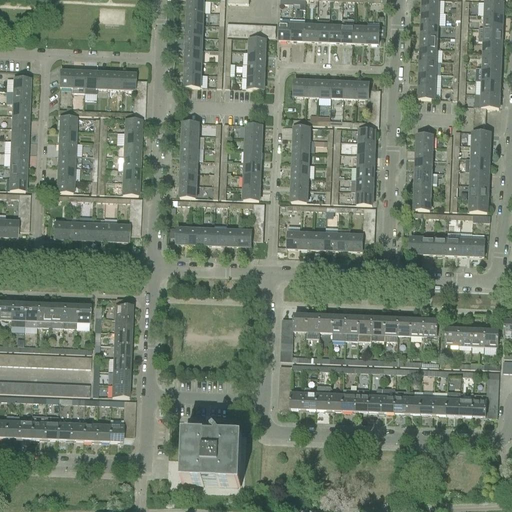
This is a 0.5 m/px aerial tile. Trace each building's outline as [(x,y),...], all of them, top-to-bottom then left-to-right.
[(188,2),(187,15),(203,15),(203,3),(188,2)] [(422,2),(422,15),(437,15),(438,3),(422,2)] [(485,5),(484,18),(502,19),(503,6),(485,5)] [(187,15),(187,27),(202,28),(203,15),(187,15)] [(422,15),(421,27),(437,28),(437,15),(422,15)] [(484,31),(501,32),(502,19),(484,18),(484,31)] [(341,30),(341,45),(353,46),(354,30),(354,22),(342,22),(341,30)] [(366,30),(366,46),(378,47),(378,40),(384,40),(385,29),(379,29),(379,25),(366,25),(366,30)] [(187,27),(186,40),(202,40),(202,28),(187,27)] [(279,43),(291,43),(292,28),(279,27),(279,43)] [(421,27),(421,39),(436,40),(437,28),(421,27)] [(291,43),(304,44),(304,28),(292,28),(291,43)] [(304,44),(316,44),(317,29),(304,28),(304,44)] [(316,44),(328,45),(329,29),(317,29),(316,44)] [(328,45),(341,45),(341,30),(329,29),(328,45)] [(353,46),(366,46),(366,30),(354,30),(353,46)] [(478,31),(478,44),(483,44),(501,45),(501,32),(484,31),(478,31)] [(421,39),(420,52),(436,52),(436,40),(421,39)] [(186,40),(186,52),(201,53),(202,40),(186,40)] [(249,42),(249,54),(265,55),(265,43),(249,42)] [(483,44),(483,57),(500,58),(501,45),(483,44)] [(186,52),(185,64),(201,65),(201,53),(186,52)] [(420,52),(420,64),(435,65),(436,52),(420,52)] [(249,54),(248,67),(264,67),(265,55),(249,54)] [(483,57),(482,71),(500,71),(500,58),(483,57)] [(185,64),(185,77),(200,77),(201,65),(185,64)] [(420,64),(419,77),(435,77),(435,65),(420,64)] [(248,67),(248,79),(264,80),(264,67),(248,67)] [(482,71),(482,84),(499,84),(500,71),(482,71)] [(59,90),(71,90),(72,75),(59,74),(59,90)] [(71,90),(71,96),(77,97),(78,91),(84,91),(84,75),(72,75),(71,90)] [(84,91),(96,91),(97,76),(84,75),(84,91)] [(96,91),(109,92),(109,76),(97,76),(96,91)] [(109,92),(121,92),(122,77),(109,76),(109,92)] [(134,89),(134,83),(134,77),(122,77),(121,92),(134,93),(134,89)] [(184,89),(184,90),(200,90),(200,77),(185,77),(184,89)] [(419,77),(419,89),(434,89),(435,77),(419,77)] [(247,92),(247,93),(263,93),(264,80),(248,79),(247,92)] [(13,82),(13,94),(29,95),(29,82),(13,82)] [(293,99),(306,99),(306,84),(294,83),(293,99)] [(306,99),(318,100),(319,84),(306,84),(306,99)] [(318,100),(330,100),(331,85),(319,84),(318,100)] [(482,84),(481,97),(499,98),(499,84),(482,84)] [(331,85),(330,100),(343,101),(343,85),(331,85)] [(343,101),(355,101),(356,86),(343,85),(343,101)] [(368,99),(368,93),(369,86),(356,86),(355,101),(368,102),(368,99)] [(434,89),(419,89),(418,102),(434,102),(434,89)] [(13,94),(12,107),(28,107),(29,95),(13,94)] [(480,110),(485,111),(498,111),(499,98),(481,97),(481,100),(480,110)] [(12,107),(12,119),(28,120),(28,107),(12,107)] [(12,119),(11,132),(27,132),(28,120),(12,119)] [(60,121),(59,133),(75,134),(75,121),(60,121)] [(125,124),(124,136),(140,136),(140,124),(125,124)] [(182,126),(182,138),(197,139),(198,136),(198,126),(190,126),(182,126)] [(245,138),(245,141),(261,141),(262,129),(248,128),(246,128),(245,138)] [(293,131),(293,143),(309,144),(309,131),(293,131)] [(11,132),(11,144),(26,145),(27,132),(11,132)] [(59,133),(59,146),(74,146),(75,134),(59,133)] [(359,133),(359,145),(374,146),(375,134),(359,133)] [(472,135),(472,149),(489,149),(490,136),(484,136),(473,135),(472,135)] [(124,136),(124,148),(139,149),(140,136),(124,136)] [(182,138),(181,151),(197,151),(197,139),(182,138)] [(417,138),(416,151),(432,151),(432,139),(417,138)] [(245,141),(245,153),(261,154),(261,141),(245,141)] [(293,143),(293,155),(308,156),(309,144),(293,143)] [(11,144),(10,157),(26,157),(26,145),(11,144)] [(359,145),(358,158),(374,158),(374,146),(359,145)] [(59,146),(58,158),(74,159),(74,146),(59,146)] [(124,148),(123,161),(139,161),(139,149),(124,148)] [(472,149),(471,162),(489,163),(489,149),(472,149)] [(181,151),(181,163),(197,163),(203,164),(203,152),(197,152),(197,151),(181,151)] [(416,151),(416,163),(431,164),(432,151),(416,151)] [(245,153),(244,165),(260,166),(261,154),(245,153)] [(293,155),(292,168),(308,168),(308,156),(293,155)] [(10,157),(10,169),(25,170),(26,157),(10,157)] [(58,158),(58,170),(73,171),(74,159),(58,158)] [(358,158),(358,170),(373,171),(374,158),(358,158)] [(123,161),(123,173),(138,174),(139,161),(123,161)] [(471,162),(471,175),(488,176),(489,163),(471,162)] [(181,163),(180,175),(196,176),(197,163),(181,163)] [(416,163),(415,175),(431,176),(431,164),(416,163)] [(244,165),(244,178),(260,178),(260,166),(244,165)] [(292,168),(292,180),(307,180),(314,181),(314,168),(308,168),(292,168)] [(10,169),(9,181),(25,182),(25,170),(10,169)] [(58,170),(57,183),(73,183),(73,171),(58,170)] [(358,170),(357,182),(373,183),(373,171),(358,170)] [(123,173),(122,185),(138,186),(138,174),(123,173)] [(180,175),(180,188),(196,188),(196,176),(180,175)] [(415,175),(415,187),(430,188),(431,176),(415,175)] [(471,175),(470,188),(488,189),(488,176),(471,175)] [(244,178),(243,190),(259,191),(260,178),(244,178)] [(292,180),(291,192),(307,193),(307,180),(292,180)] [(9,181),(9,194),(24,194),(25,182),(9,181)] [(357,182),(357,195),(372,195),(373,183),(357,182)] [(57,195),(57,196),(72,196),(73,183),(57,183),(57,195)] [(122,198),(137,199),(138,186),(122,185),(122,198)] [(415,187),(414,200),(430,200),(430,188),(415,187)] [(179,200),(179,201),(195,201),(196,188),(180,188),(179,200)] [(470,188),(470,201),(487,202),(488,189),(470,188)] [(243,190),(243,203),(259,204),(259,191),(243,190)] [(291,205),(306,206),(306,205),(307,193),(291,192),(291,205)] [(356,207),(356,208),(372,208),(372,195),(357,195),(356,207)] [(414,212),(414,213),(429,214),(429,213),(430,200),(414,200),(414,212)] [(469,215),(487,216),(487,215),(487,202),(470,201),(469,215)] [(78,227),(78,243),(90,243),(91,228),(91,221),(79,220),(78,227)] [(5,224),(4,240),(17,241),(17,234),(17,228),(17,225),(5,224)] [(53,242),(65,242),(66,227),(53,226),(53,242)] [(65,242),(78,243),(78,227),(66,227),(65,242)] [(90,243),(103,244),(103,228),(91,228),(90,243)] [(103,244),(115,244),(116,229),(103,228),(103,244)] [(116,229),(115,244),(128,245),(128,238),(128,232),(128,229),(116,229)] [(288,236),(287,251),(300,252),(300,236),(299,236),(300,229),(288,229),(288,236)] [(176,247),(188,247),(189,232),(176,231),(176,247)] [(188,247),(201,248),(202,232),(189,232),(188,247)] [(201,248),(213,248),(214,233),(202,232),(201,248)] [(213,248),(226,249),(226,233),(214,233),(213,248)] [(226,249),(238,249),(239,234),(226,233),(226,249)] [(239,234),(238,249),(251,250),(251,244),(251,238),(251,234),(239,234)] [(300,252),(312,252),(313,237),(300,236),(300,252)] [(312,252),(324,253),(325,237),(313,237),(312,252)] [(324,253),(337,253),(337,237),(325,237),(324,253)] [(337,253),(349,254),(350,238),(337,237),(337,253)] [(350,238),(349,254),(362,254),(362,248),(362,242),(362,238),(350,238)] [(409,256),(422,257),(422,241),(410,240),(409,256)] [(422,257),(434,257),(435,241),(422,241),(422,257)] [(434,257),(446,258),(447,242),(435,241),(434,257)] [(446,258),(459,258),(459,242),(447,242),(446,258)] [(459,258),(471,259),(472,243),(459,242),(459,258)] [(472,243),(471,259),(484,259),(485,244),(472,243)] [(0,322),(11,323),(11,305),(6,305),(6,307),(0,306),(0,322)] [(11,323),(10,329),(23,329),(24,307),(16,307),(16,306),(11,305),(11,323)] [(24,307),(23,329),(36,330),(37,306),(32,306),(32,308),(24,307)] [(37,306),(36,330),(49,330),(50,308),(42,308),(42,307),(37,306)] [(50,308),(49,330),(62,331),(63,308),(58,307),(58,309),(50,308)] [(63,308),(62,331),(75,332),(76,326),(76,309),(68,309),(68,308),(63,308)] [(77,309),(76,309),(76,326),(89,326),(90,308),(84,308),(84,310),(77,309)] [(115,309),(115,322),(132,323),(132,318),(131,318),(131,310),(132,310),(131,310),(115,309)] [(293,328),(293,334),(306,335),(307,319),(307,318),(299,318),(299,317),(294,317),(294,322),(293,328)] [(306,335),(306,341),(319,342),(319,336),(319,335),(320,318),(315,317),(315,319),(307,319),(306,335)] [(320,318),(319,335),(332,336),(333,319),(333,320),(325,319),(325,318),(320,318)] [(332,337),(332,343),(345,344),(346,319),(341,318),(341,320),(333,320),(333,319),(332,336),(332,337)] [(346,319),(345,344),(358,344),(359,320),(359,321),(351,320),(351,319),(346,319)] [(359,320),(358,344),(371,345),(371,344),(371,343),(372,320),(367,319),(367,321),(359,321),(360,320),(359,320)] [(372,320),(371,343),(384,344),(385,321),(385,322),(377,321),(377,320),(372,320)] [(385,321),(384,344),(397,344),(397,339),(397,338),(398,321),(393,320),(393,322),(386,322),(386,321),(385,321)] [(398,321),(397,338),(410,339),(411,322),(411,323),(403,322),(403,321),(398,321)] [(115,322),(114,335),(131,336),(130,336),(131,328),(132,328),(132,323),(115,322)] [(411,322),(410,339),(423,339),(424,322),(419,322),(419,323),(412,323),(412,322),(411,322)] [(423,339),(423,345),(427,346),(433,352),(439,352),(440,339),(440,325),(438,325),(438,324),(429,323),(429,322),(424,322),(423,339)] [(446,355),(458,355),(459,331),(454,331),(454,332),(446,332),(446,331),(445,344),(442,344),(442,351),(442,352),(443,353),(444,354),(445,354),(446,355)] [(459,331),(458,355),(459,350),(471,350),(472,332),(472,333),(464,333),(464,331),(459,331)] [(472,332),(471,350),(484,350),(485,332),(480,332),(480,333),(472,333),(472,332)] [(490,332),(485,332),(484,350),(497,351),(498,334),(497,334),(490,334),(490,332)] [(114,335),(114,348),(131,349),(131,344),(130,344),(130,336),(131,336),(114,335)] [(114,348),(113,361),(130,362),(129,362),(129,354),(131,354),(131,349),(114,348)] [(409,369),(409,364),(410,361),(397,360),(396,363),(396,369),(409,369)] [(113,361),(113,375),(130,375),(130,370),(129,370),(129,363),(130,363),(130,362),(113,361)] [(113,375),(113,388),(129,388),(128,388),(128,380),(130,380),(130,375),(113,375)] [(129,388),(113,388),(112,401),(129,402),(129,396),(128,396),(128,388),(129,389),(129,388)] [(316,413),(316,414),(317,414),(317,413),(324,413),(324,415),(329,415),(330,396),(330,389),(324,389),(317,389),(317,391),(317,396),(316,413)] [(304,397),(303,414),(309,414),(309,413),(316,413),(317,396),(317,391),(309,391),(304,390),(304,395),(304,397)] [(376,417),(381,417),(382,392),(377,391),(376,398),(369,398),(368,415),(368,416),(369,416),(369,415),(376,416),(376,417)] [(290,412),(290,413),(291,413),(291,412),(298,412),(298,414),(303,414),(304,397),(299,397),(299,395),(299,392),(291,392),(291,395),(290,401),(290,406),(290,412)] [(350,416),(355,416),(356,392),(343,392),(343,397),(342,415),(342,414),(350,415),(350,416)] [(360,416),(360,415),(368,415),(369,398),(369,393),(356,392),(355,416),(360,416)] [(386,416),(394,416),(395,399),(388,399),(388,392),(382,392),(381,417),(386,417),(386,416)] [(402,418),(407,418),(408,394),(402,394),(402,399),(395,399),(394,416),(394,417),(395,417),(395,416),(402,417),(402,418)] [(413,417),(420,417),(421,400),(414,400),(414,395),(408,394),(407,418),(413,419),(413,417)] [(459,420),(460,402),(460,396),(447,395),(447,396),(447,401),(446,419),(446,418),(454,419),(454,420),(459,420)] [(342,415),(343,397),(330,396),(329,415),(334,415),(334,414),(342,414),(342,415)] [(472,419),(472,420),(473,420),(473,419),(480,420),(480,421),(485,421),(486,414),(486,408),(486,401),(486,398),(473,398),(473,402),(472,419)] [(428,419),(433,419),(434,400),(421,400),(420,417),(420,418),(421,418),(421,417),(429,418),(428,419)] [(434,400),(433,419),(438,420),(438,418),(446,418),(446,419),(447,401),(434,400)] [(464,421),(464,419),(472,419),(473,402),(460,402),(459,420),(464,421)] [(12,442),(17,443),(18,425),(18,419),(5,419),(5,425),(5,441),(12,441),(12,442)] [(38,443),(43,444),(44,426),(44,419),(31,419),(31,426),(31,442),(38,442),(38,443)] [(44,426),(43,444),(48,444),(49,442),(56,443),(57,443),(57,427),(57,423),(57,420),(44,419),(44,426)] [(109,429),(109,445),(117,445),(117,447),(122,447),(122,440),(122,434),(123,428),(123,424),(109,423),(109,429)] [(30,442),(31,442),(31,426),(18,425),(17,443),(22,443),(22,441),(30,442)] [(57,427),(57,443),(64,443),(64,444),(70,445),(70,427),(57,427)] [(82,444),(83,444),(83,428),(70,427),(70,445),(75,445),(75,443),(82,444)] [(90,445),(96,446),(96,428),(83,428),(83,444),(90,444),(90,445)] [(108,445),(109,445),(109,429),(96,428),(96,446),(101,446),(101,444),(108,445)] [(219,485),(218,489),(238,490),(240,441),(221,440),(219,439),(215,434),(215,435),(210,429),(209,430),(208,432),(208,433),(207,434),(207,435),(206,440),(186,439),(184,488),(204,488),(204,485),(219,485)]
